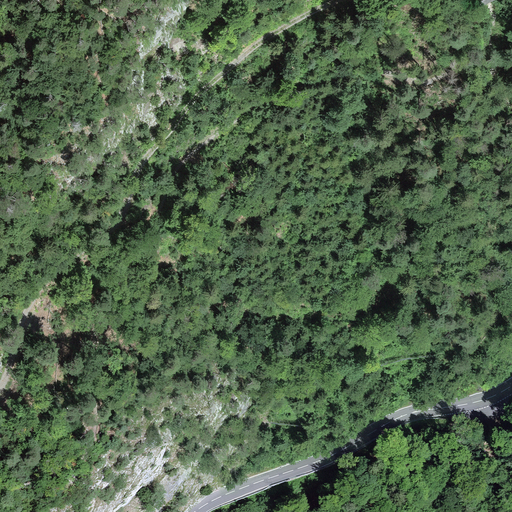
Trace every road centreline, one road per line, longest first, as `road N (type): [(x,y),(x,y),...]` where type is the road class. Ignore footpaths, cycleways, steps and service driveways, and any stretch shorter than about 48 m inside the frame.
road 1 (track): [(336,0),(264,37),(189,105),(144,157),(112,227),(48,279),(0,382)]
road 2 (secondary): [(511,386),(396,418),(330,456),(194,511)]
